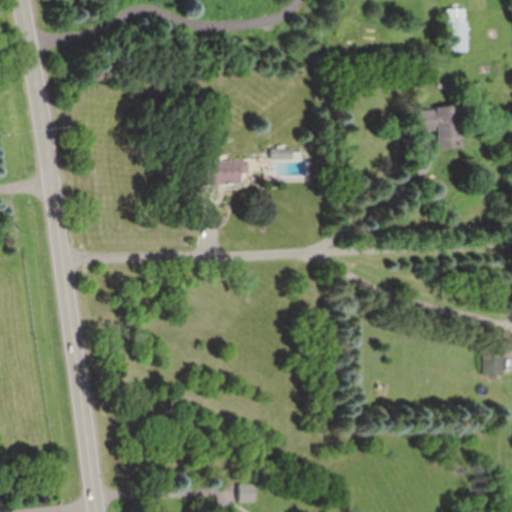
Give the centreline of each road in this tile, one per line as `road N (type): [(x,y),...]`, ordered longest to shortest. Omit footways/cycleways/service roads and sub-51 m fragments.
road 1 (secondary): [(26,0),(66,260)]
road 2 (secondary): [(66,260),(99,511)]
